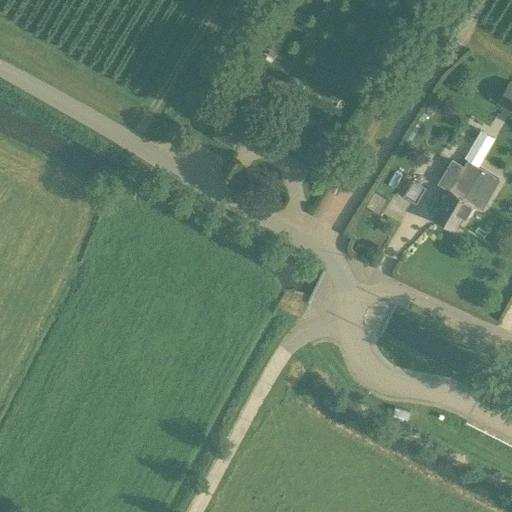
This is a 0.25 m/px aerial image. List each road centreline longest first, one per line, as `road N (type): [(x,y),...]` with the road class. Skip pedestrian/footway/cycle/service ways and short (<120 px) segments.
road 1 (unclassified): [(357,291),(320,251),(0,69)]
road 2 (track): [(320,251),(477,0)]
road 3 (unclassified): [(511,427),(449,396),(376,375),(344,321),(357,291)]
road 4 (track): [(134,145),(226,0)]
road 5 (unclassified): [(511,345),(406,293),(357,291)]
